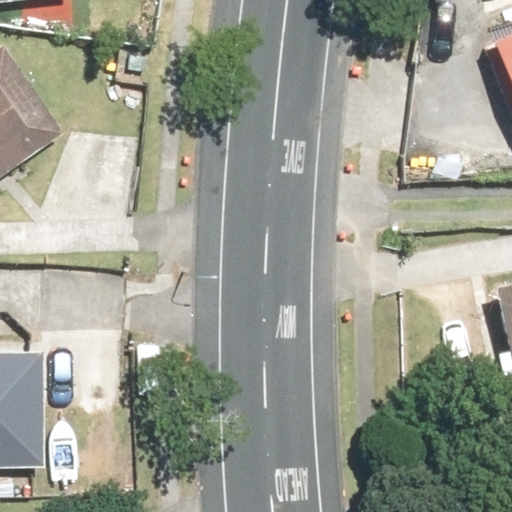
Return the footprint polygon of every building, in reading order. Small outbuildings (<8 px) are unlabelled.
[(148,4),(87,0),(70,0),(68,32),(146,38),(148,4)] [(511,0),(483,0),(484,12),(511,11),(511,0)] [(511,19),(490,28),(511,84),(511,19)] [(4,42),(0,45),(0,174),(64,132),(4,42)] [(511,276),(490,282),(511,386),(511,276)] [(45,354),(0,353),(0,469),(45,469),(45,354)]
